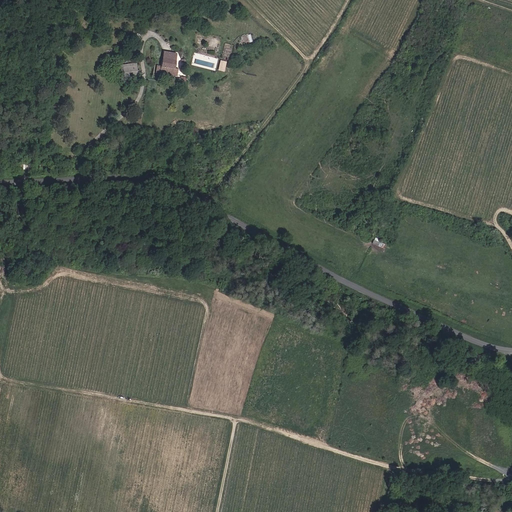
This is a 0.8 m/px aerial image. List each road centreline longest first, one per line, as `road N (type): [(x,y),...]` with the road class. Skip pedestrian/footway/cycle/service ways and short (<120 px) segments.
road 1 (tertiary): [(511,350),(349,282),(151,178),(0,182)]
road 2 (track): [(217,511),(236,418),(0,374)]
road 3 (track): [(511,71),(464,56),(451,62),(398,189),(402,198),(496,225)]
road 4 (track): [(236,418),(373,461),(511,481)]
road 5 (track): [(205,413),(190,401),(208,313),(202,297),(69,267)]
road 6 (track): [(307,58),(202,202)]
road 7 (track): [(248,0),(307,58),(347,0)]
